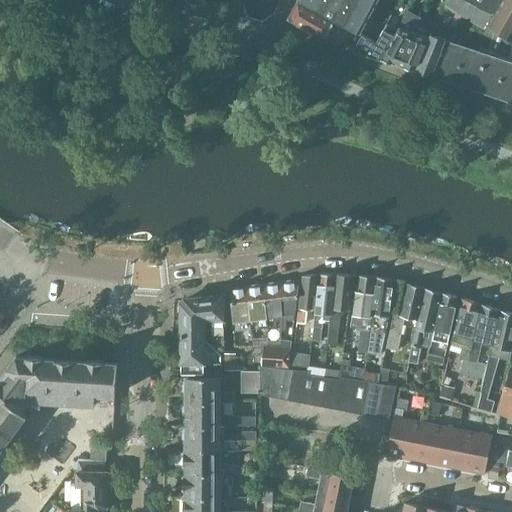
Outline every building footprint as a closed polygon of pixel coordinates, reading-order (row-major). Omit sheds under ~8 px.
[(341,23),(299,0),(297,0),(288,18),(296,23),(299,28),(305,32),(311,32),(325,40),(332,42),(341,23)] [(299,0),(341,23),(354,31),(353,31),(374,43),(382,29),(383,30),(387,23),(399,0),(299,0)] [(484,31),(486,28),(494,15),(501,0),(447,0),(444,7),(453,12),(461,17),(473,25),(484,31)] [(501,37),(510,42),(511,40),(511,38),(511,0),(501,0),(494,15),(486,28),(494,32),(501,37)] [(413,31),(421,17),(407,10),(396,29),(381,59),(397,64),(413,31)] [(453,12),(449,27),(457,29),(461,17),(453,12)] [(413,31),(397,64),(415,70),(431,34),(435,24),(421,17),(413,31)] [(374,43),(353,31),(346,46),(354,49),(354,50),(381,59),(396,29),(387,23),(383,30),(382,29),(374,43)] [(484,31),(483,34),(483,35),(491,41),(494,32),(486,28),(484,31)] [(482,92),(496,96),(508,61),(494,56),(501,37),(494,32),(491,41),(486,53),(475,89),(482,92)] [(431,34),(415,70),(432,76),(445,39),(442,39),(431,34)] [(454,83),(460,65),(466,46),(453,42),(449,41),(445,39),(432,76),(440,79),(454,83)] [(475,89),(486,53),(466,46),(460,65),(454,83),(475,89)] [(511,61),(508,61),(496,96),(508,100),(508,101),(511,102),(511,61)] [(307,310),(315,311),(319,274),(302,276),(297,323),(306,324),(307,310)] [(320,341),(323,315),(324,310),(332,310),(336,274),(319,274),(315,311),(312,340),(320,341)] [(332,310),(330,327),(338,328),(340,314),(342,314),(342,310),(349,310),(353,275),(336,274),(332,310)] [(375,277),(358,275),(351,327),(360,328),(358,351),(365,352),(375,277)] [(375,277),(365,352),(380,354),(382,342),(368,340),(370,330),(377,331),(379,316),(389,318),(393,280),(375,277)] [(299,280),(281,283),(280,322),(281,321),(281,325),(286,325),(286,322),(294,323),(299,280)] [(280,322),(281,283),(263,285),(264,312),(268,327),(275,326),(275,322),(280,322)] [(415,331),(425,288),(407,284),(400,316),(394,315),(386,351),(399,354),(404,329),(415,331)] [(263,285),(246,287),(247,313),(249,329),(251,346),(259,346),(258,337),(256,337),(255,330),(268,328),(268,327),(264,312),(263,285)] [(246,287),(229,289),(232,321),(232,331),(249,329),(247,313),(246,287)] [(442,293),(425,288),(415,331),(409,363),(417,364),(423,339),(432,341),(432,339),(442,293)] [(442,293),(432,339),(448,343),(450,334),(458,297),(442,293)] [(181,320),(203,320),(213,320),(214,344),(219,350),(224,350),(222,296),(184,300),(181,303),(181,320)] [(471,348),(473,340),(481,304),(462,298),(450,352),(454,353),(455,345),(462,347),(459,359),(463,360),(459,374),(484,379),(487,367),(467,361),(471,348)] [(473,340),(492,346),(500,310),(481,304),(473,340)] [(511,314),(500,310),(492,346),(487,367),(484,379),(481,394),(480,394),(478,407),(485,408),(486,407),(491,408),(491,404),(488,403),(489,395),(487,395),(490,379),(493,380),(499,358),(509,362),(511,349),(511,314)] [(203,320),(181,320),(182,374),(221,374),(221,365),(204,365),(203,320)] [(262,367),(288,369),(291,349),(264,347),(264,353),(262,367)] [(0,452),(27,416),(25,414),(25,406),(39,407),(39,411),(114,414),(118,363),(103,363),(103,361),(87,360),(87,362),(43,359),(43,358),(27,357),(27,359),(16,358),(0,379),(0,452)] [(234,357),(225,357),(225,371),(242,371),(242,365),(234,365),(234,357)] [(260,395),(273,398),(278,369),(260,367),(260,395)] [(273,398),(286,400),(291,370),(278,369),(273,398)] [(304,372),(291,370),(286,400),(298,403),(304,372)] [(242,372),(242,393),(259,392),(259,372),(242,372)] [(304,372),(298,403),(311,405),(317,377),(308,376),(308,372),(304,372)] [(511,374),(508,373),(495,413),(511,418),(511,374)] [(330,379),(317,377),(311,405),(324,408),(330,379)] [(324,408),(337,410),(343,378),(339,377),(339,380),(330,379),(324,408)] [(219,402),(219,403),(234,403),(234,393),(219,393),(219,378),(187,378),(187,380),(183,383),(183,390),(187,393),(186,402),(219,402)] [(343,378),(337,410),(350,413),(356,380),(343,378)] [(369,382),(356,380),(350,413),(363,415),(369,382)] [(376,417),(382,385),(370,383),(369,382),(363,415),(376,417)] [(376,417),(389,420),(396,387),(382,385),(376,417)] [(408,406),(409,401),(398,399),(396,409),(402,410),(408,406)] [(219,426),(219,427),(234,427),(253,427),(252,417),(219,417),(219,403),(219,402),(186,402),(186,404),(183,407),(183,414),(186,417),(186,426),(219,426)] [(431,402),(428,415),(438,417),(441,404),(431,402)] [(420,422),(426,423),(428,415),(421,414),(420,422)] [(386,455),(418,461),(425,423),(394,417),(386,455)] [(418,461),(453,468),(460,430),(425,423),(418,461)] [(219,426),(186,426),(186,428),(183,431),(183,437),(186,440),(186,450),(219,450),(234,450),(256,450),(256,432),(243,432),(243,441),(219,441),(219,427),(219,426)] [(460,430),(453,468),(485,474),(492,436),(460,430)] [(105,461),(107,449),(91,448),(90,461),(105,461)] [(186,465),(186,474),(219,474),(242,474),(242,465),(219,465),(219,450),(186,450),(186,453),(183,453),(183,465),(186,465)] [(508,459),(511,459),(511,451),(503,450),(502,457),(508,459)] [(85,472),(84,472),(77,472),(77,486),(85,486),(85,511),(99,511),(103,511),(107,506),(107,496),(111,493),(111,485),(107,482),(107,472),(105,472),(105,462),(90,461),(84,460),(85,472)] [(320,479),(317,493),(349,499),(353,477),(308,468),(306,477),(320,479)] [(186,490),(186,498),(219,498),(234,498),(234,489),(219,489),(219,474),(186,474),(186,477),(183,477),(183,490),(186,490)] [(265,488),(264,505),(272,505),(273,489),(265,488)] [(301,502),(299,511),(304,511),(346,511),(349,499),(317,493),(315,504),(301,502)] [(219,498),(186,498),(186,500),(183,500),(183,511),(230,511),(226,511),(221,505),(219,502),(219,498)]
